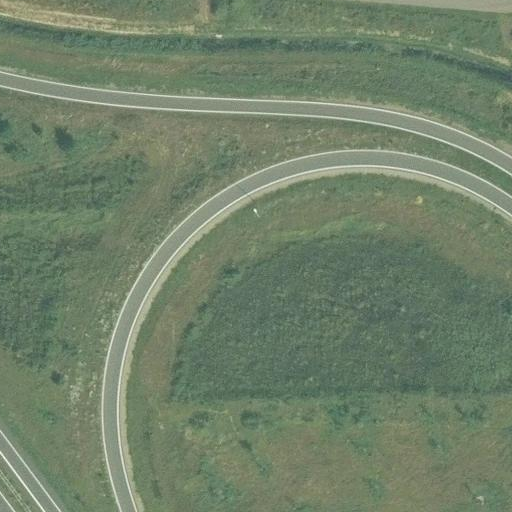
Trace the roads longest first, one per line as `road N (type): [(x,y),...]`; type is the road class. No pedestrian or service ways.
road 1 (trunk): [(128,511),(109,434),(116,347),(157,265),(220,202),(308,165),(379,159),(477,187),(511,209)]
road 2 (trunk): [(511,168),(464,140),(384,117),(128,100),(0,78)]
